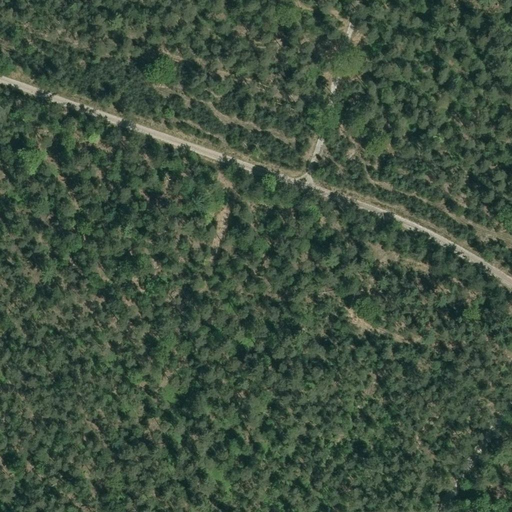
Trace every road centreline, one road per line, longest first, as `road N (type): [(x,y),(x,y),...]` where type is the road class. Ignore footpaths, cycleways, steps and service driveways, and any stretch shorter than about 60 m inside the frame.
road 1 (track): [(0,81),(297,181)]
road 2 (track): [(297,181),(388,215),(511,289)]
road 3 (track): [(297,181),(346,0)]
road 4 (track): [(430,511),(511,383)]
